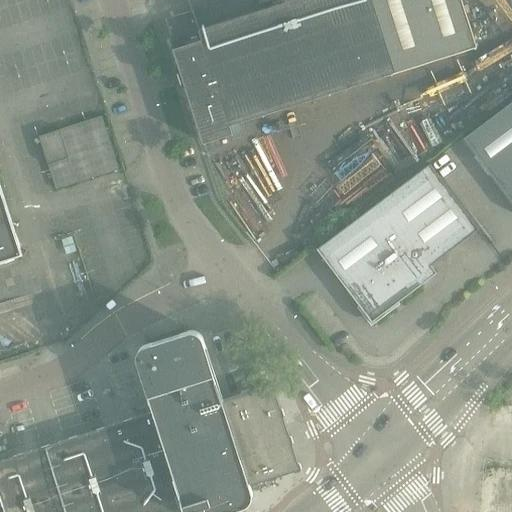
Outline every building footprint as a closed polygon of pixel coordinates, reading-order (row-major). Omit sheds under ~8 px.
[(297,0),(171,40),(203,144),(233,134),(230,126),(477,47),(461,0),(297,0)] [(511,102),(464,139),(511,203),(511,102)] [(39,137),(56,191),(119,170),(102,117),(39,137)] [(431,266),(479,230),(430,165),(317,250),(359,306),(372,323),(421,286),(421,285),(429,279),(431,278),(432,276),(433,272),(432,269),(431,266)] [(0,183),(0,261),(22,254),(0,183)] [(0,511),(229,511),(243,508),(246,507),(249,505),(251,503),(252,500),(253,497),(253,494),(252,491),(251,488),(298,473),(299,473),(301,471),(301,470),(301,468),(275,386),(274,385),(272,384),(271,384),(270,384),(222,399),(204,340),(203,338),(201,336),(200,334),(198,333),(195,332),(193,332),(191,332),(188,332),(147,345),(144,346),(142,348),(140,350),(139,352),(138,354),(137,357),(137,359),(137,362),(154,413),(0,461),(0,511)] [(511,511),(511,473),(482,472),(479,511),(511,511)]
